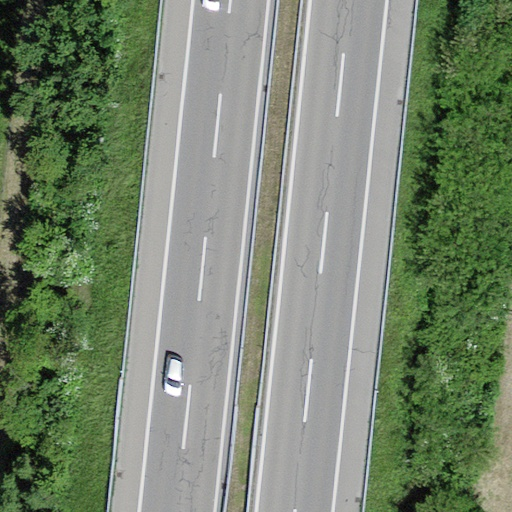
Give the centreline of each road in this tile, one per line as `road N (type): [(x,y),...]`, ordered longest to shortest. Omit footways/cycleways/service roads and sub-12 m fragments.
road 1 (motorway): [(296,511),(349,0)]
road 2 (motorway): [(229,0),(176,511)]
